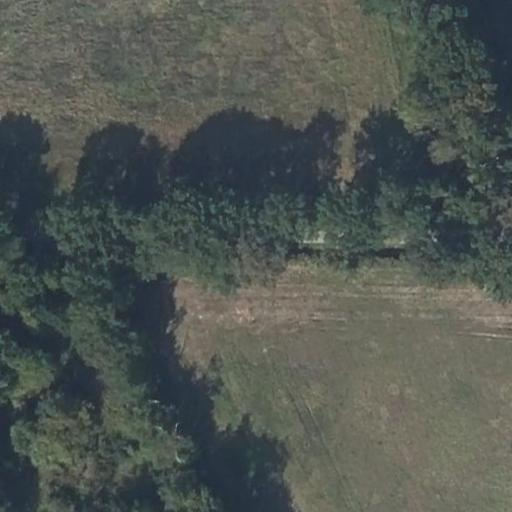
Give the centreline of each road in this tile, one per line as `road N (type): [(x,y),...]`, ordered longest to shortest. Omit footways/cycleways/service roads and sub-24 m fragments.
road 1 (unclassified): [(511,237),(127,227),(0,236)]
road 2 (track): [(500,236),(465,111),(446,0)]
